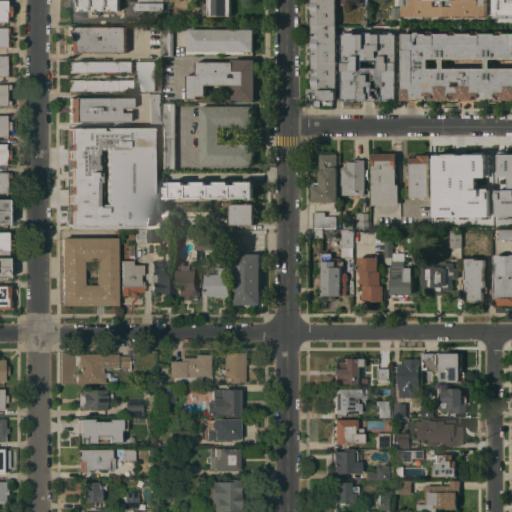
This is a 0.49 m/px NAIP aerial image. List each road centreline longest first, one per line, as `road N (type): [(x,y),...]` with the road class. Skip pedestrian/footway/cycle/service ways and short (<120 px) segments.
road 1 (tertiary): [(285,511),(283,0)]
road 2 (residential): [(37,511),(37,0)]
road 3 (residential): [(511,331),(0,331)]
road 4 (residential): [(511,126),(284,125)]
road 5 (residential): [(492,511),(492,332)]
